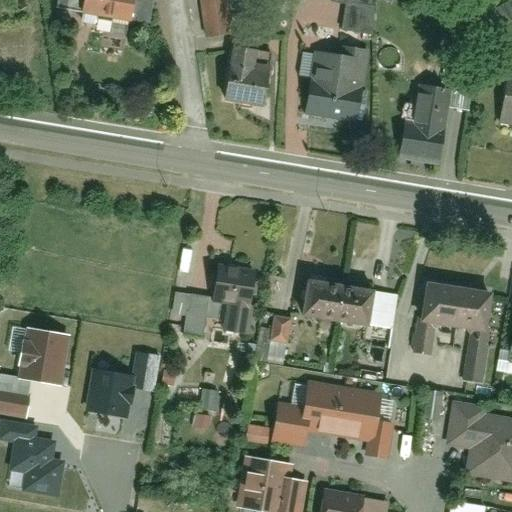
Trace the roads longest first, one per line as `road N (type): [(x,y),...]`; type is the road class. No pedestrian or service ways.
road 1 (tertiary): [(511,218),(0,132)]
road 2 (residential): [(320,469),(420,486),(427,511)]
